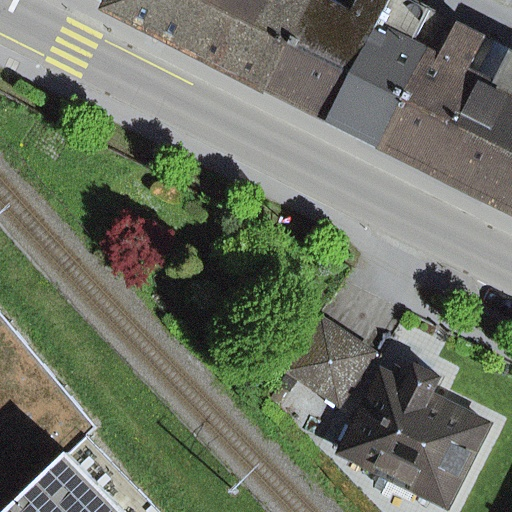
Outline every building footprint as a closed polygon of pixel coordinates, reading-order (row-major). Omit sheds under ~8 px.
[(116,0),(112,9),(195,50),(220,0),(116,0)] [(220,0),(195,50),(270,88),(313,0),(220,0)] [(313,0),(270,88),(335,120),(395,0),(313,0)] [(405,0),(395,0),(335,120),(383,144),(445,20),(405,0)] [(445,20),(383,144),(431,167),(493,44),(445,20)] [(511,53),(493,44),(431,167),(509,206),(511,200),(511,53)] [(0,310),(0,502),(3,511),(161,511),(89,437),(98,428),(0,310)] [(324,322),(291,372),(341,405),(374,355),(324,322)] [(384,373),(344,454),(448,506),(489,426),(432,397),(435,392),(428,388),(410,379),(407,385),(384,373)]
